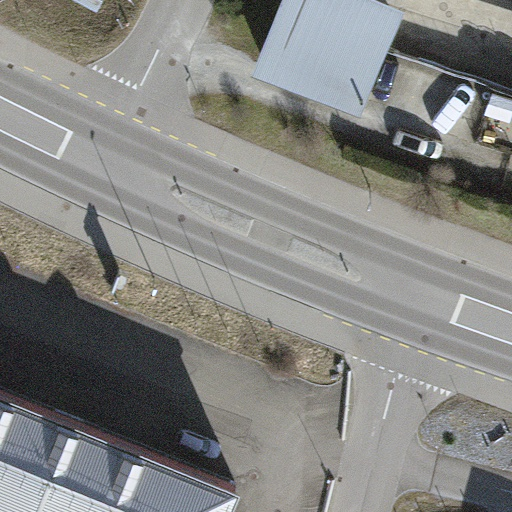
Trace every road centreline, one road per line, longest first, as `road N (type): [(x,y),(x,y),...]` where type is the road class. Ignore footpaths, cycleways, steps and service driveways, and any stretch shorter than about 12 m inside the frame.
road 1 (primary): [(105,169),(423,299)]
road 2 (residential): [(423,299),(365,511)]
road 3 (residential): [(105,169),(189,0)]
